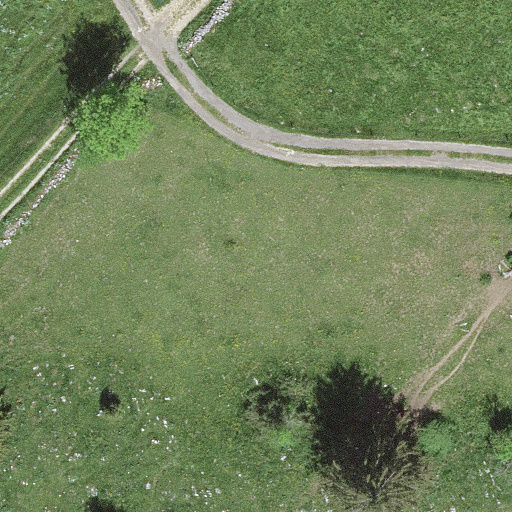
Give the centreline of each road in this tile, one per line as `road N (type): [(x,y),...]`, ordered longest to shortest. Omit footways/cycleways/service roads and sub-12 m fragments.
road 1 (track): [(157,43),(204,104),(277,151),(511,159)]
road 2 (track): [(0,202),(192,0)]
